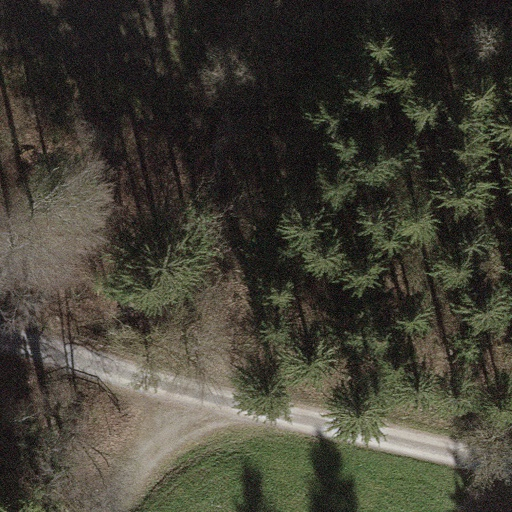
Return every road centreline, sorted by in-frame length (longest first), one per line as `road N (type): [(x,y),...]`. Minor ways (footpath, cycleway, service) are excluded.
road 1 (track): [(511,467),(0,336)]
road 2 (track): [(19,341),(173,87)]
road 3 (track): [(98,511),(146,439),(270,405)]
